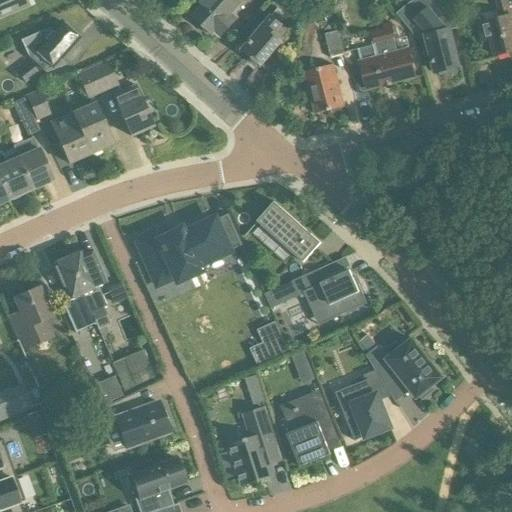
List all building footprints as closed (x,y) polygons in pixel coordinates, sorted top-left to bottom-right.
[(0,0),(0,18),(27,6),(24,0),(0,0)] [(200,9),(192,19),(201,27),(201,32),(207,37),(212,35),(212,36),(214,33),(222,40),(241,20),(236,15),(249,0),(197,0),(194,3),(200,9)] [(481,21),(477,22),(482,41),(490,39),(494,57),(511,52),(511,21),(506,0),(507,0),(494,0),(497,10),(478,14),(479,18),(480,18),(481,21)] [(429,7),(414,18),(427,36),(425,37),(434,72),(437,72),(438,76),(457,71),(455,67),(458,66),(449,30),(447,31),(430,8),(429,7)] [(277,10),(242,51),(261,66),(283,41),(280,38),(287,30),(279,24),(285,16),(277,10)] [(47,30),(23,43),(29,58),(46,74),(61,65),(57,61),(78,39),(59,22),(49,32),(47,30)] [(379,57),(359,62),(367,90),(415,77),(405,40),(398,42),(394,28),(371,34),(375,48),(377,48),(379,57)] [(337,32),(325,35),(331,59),(343,56),(337,32)] [(106,62),(89,69),(100,93),(116,86),(106,62)] [(30,63),(18,74),(26,84),(39,72),(30,63)] [(332,65),(304,72),(314,115),(343,107),(332,65)] [(89,69),(76,75),(87,99),(100,93),(89,69)] [(133,86),(111,95),(130,138),(152,128),(133,86)] [(38,91),(25,97),(35,121),(48,115),(38,91)] [(22,99),(11,105),(27,136),(38,130),(22,99)] [(93,103),(71,113),(90,155),(112,146),(93,103)] [(71,113),(49,123),(68,165),(90,155),(71,113)] [(27,155),(17,159),(31,190),(51,181),(38,150),(37,150),(32,139),(22,143),(27,155)] [(17,161),(0,168),(0,181),(8,200),(31,190),(17,159),(17,161)] [(0,203),(8,200),(0,181),(0,203)] [(321,243),(275,202),(258,222),(304,263),(321,243)] [(242,246),(228,214),(185,234),(183,230),(172,235),(160,240),(158,236),(139,244),(155,280),(172,272),(176,281),(202,269),(200,265),(242,246)] [(81,252),(66,258),(91,315),(98,331),(110,326),(103,309),(106,308),(98,288),(105,285),(90,252),(83,255),(81,252)] [(66,258),(50,265),(67,302),(71,300),(73,304),(80,319),(91,315),(66,258)] [(326,281),(320,269),(292,281),(299,296),(304,294),(313,314),(325,308),(331,321),(367,304),(355,278),(353,278),(349,270),(326,281)] [(288,302),(281,287),(265,295),(271,309),(288,302)] [(19,314),(8,319),(23,351),(54,338),(50,328),(55,326),(38,288),(12,300),(19,314)] [(0,347),(12,342),(0,314),(0,347)] [(260,332),(265,344),(253,350),(259,365),(288,352),(276,324),(260,332)] [(442,378),(412,340),(388,359),(379,348),(367,357),(376,371),(385,385),(398,375),(417,398),(419,396),(423,400),(434,391),(431,387),(442,378)] [(142,351),(111,365),(114,374),(123,393),(154,379),(142,351)] [(293,356),(297,368),(309,363),(305,352),(293,356)] [(385,385),(376,371),(364,376),(366,381),(348,388),(352,400),(340,405),(355,442),(390,428),(379,402),(392,396),(385,385)] [(258,375),(246,379),(250,394),(263,390),(258,375)] [(95,409),(122,398),(113,379),(87,390),(95,409)] [(168,432),(158,402),(128,413),(122,398),(97,410),(105,434),(118,429),(125,448),(168,432)] [(287,435),(300,467),(331,455),(320,427),(330,424),(321,401),(298,410),(298,408),(294,410),(295,412),(287,415),(293,432),(287,435)] [(243,484),(274,474),(270,463),(280,460),(264,409),(250,413),(257,437),(248,440),(247,438),(243,440),(244,442),(230,446),(243,484)] [(27,415),(30,423),(42,419),(40,411),(27,415)] [(2,439),(0,439),(0,481),(15,476),(2,439)] [(169,505),(164,491),(184,484),(174,458),(131,473),(139,497),(134,499),(138,511),(154,511),(173,505),(172,504),(169,505)] [(24,501),(15,476),(0,481),(0,511),(22,511),(20,503),(24,501)]
